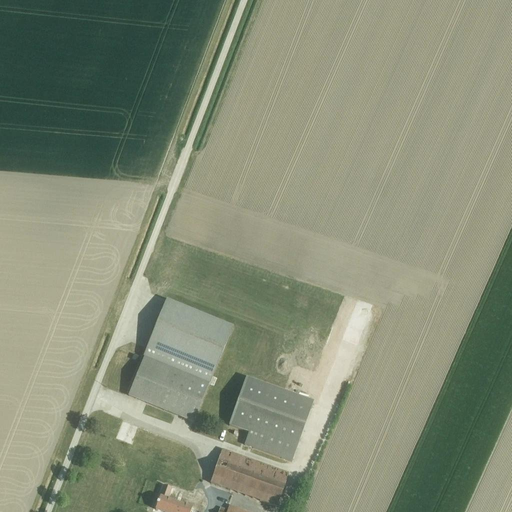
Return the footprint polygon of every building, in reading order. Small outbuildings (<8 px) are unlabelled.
[(144,358),(209,384),(233,328),(168,301),(144,358)] [(209,384),(144,358),(129,397),(193,423),(209,384)] [(246,378),(229,427),(248,434),(244,446),(292,463),(314,402),(246,378)] [(183,443),(120,420),(113,439),(176,462),(183,443)] [(222,450),(210,484),(277,508),(289,474),(222,450)] [(168,501),(164,511),(200,511),(203,505),(182,498),(184,492),(173,488),(170,495),(169,494),(166,501),(168,501)]
